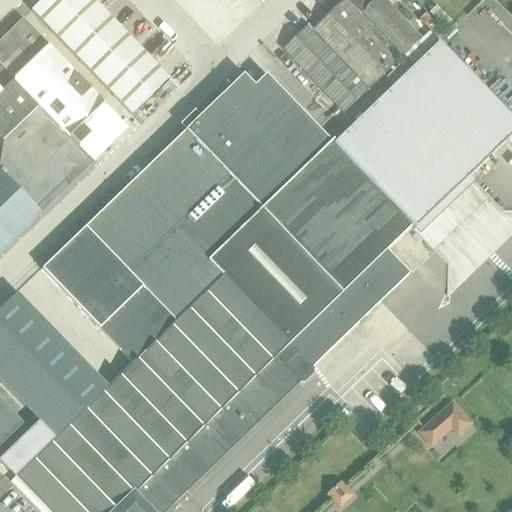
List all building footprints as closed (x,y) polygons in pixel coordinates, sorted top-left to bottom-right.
[(46,29),(76,0),(42,0),(30,12),(46,29)] [(90,0),(76,0),(46,29),(63,47),(100,11),(90,0)] [(382,0),(373,0),(360,13),(402,57),(420,40),(382,0)] [(400,59),(344,1),(312,31),(307,26),(281,50),(342,114),(368,90),(400,59)] [(414,5),(408,15),(429,28),(435,19),(414,5)] [(100,11),(63,47),(80,64),(117,28),(100,11)] [(21,21),(0,42),(0,68),(12,81),(47,46),(21,21)] [(117,28),(80,64),(96,81),(134,45),(117,28)] [(511,120),(439,44),(332,147),(409,228),(412,231),(511,134),(511,120)] [(134,45),(96,81),(113,99),(150,62),(134,45)] [(47,46),(12,81),(37,107),(68,138),(70,138),(76,144),(87,133),(81,128),(81,127),(103,106),(47,46)] [(150,62),(113,99),(130,116),(167,80),(150,62)] [(13,479),(44,511),(162,511),(408,275),(386,251),(409,228),(329,147),(330,146),(264,77),(253,88),(242,77),(40,271),(131,365),(106,389),(13,479)] [(12,81),(1,92),(0,92),(0,138),(2,141),(37,107),(12,81)] [(0,173),(0,251),(39,214),(0,173)] [(511,189),(505,182),(451,228),(477,258),(511,228),(511,189)] [(15,295),(0,309),(0,339),(30,311),(15,295)] [(30,311),(0,339),(0,369),(45,326),(30,311)] [(419,319),(411,327),(438,353),(445,345),(419,319)] [(45,326),(0,369),(0,384),(8,392),(60,342),(45,326)] [(60,342),(8,392),(23,408),(75,357),(60,342)] [(75,357),(23,408),(37,423),(90,373),(75,357)] [(37,423),(0,459),(0,465),(13,479),(106,389),(90,373),(37,423)] [(302,427),(319,411),(307,397),(289,414),(302,427)] [(0,446),(21,426),(0,403),(0,446)] [(418,434),(430,447),(449,429),(456,437),(470,425),(451,404),(418,434)]
